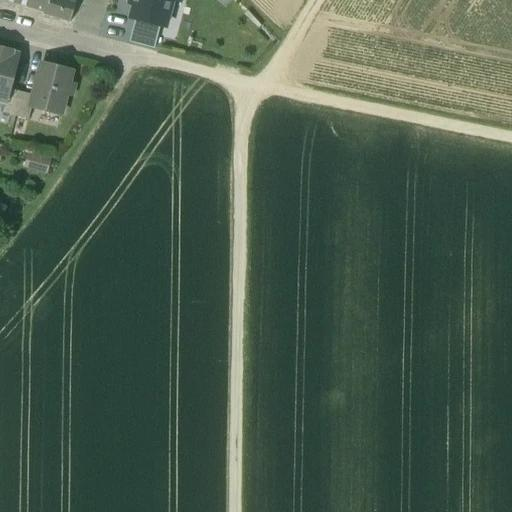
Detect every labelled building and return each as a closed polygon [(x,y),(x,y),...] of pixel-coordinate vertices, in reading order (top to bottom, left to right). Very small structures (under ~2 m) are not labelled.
[(17,0),(16,4),(44,12),(45,13),(48,0),(17,0)] [(73,5),(58,0),(48,0),(45,13),(44,12),(43,14),(68,22),(73,5)] [(130,0),(130,5),(134,6),(130,18),(135,19),(160,26),(165,27),(172,0),(170,0),(130,0)] [(160,26),(135,19),(129,42),(155,48),(160,26)] [(12,52),(0,49),(0,101),(5,103),(9,91),(18,56),(11,54),(12,52)] [(56,71),(41,67),(33,97),(31,107),(59,114),(70,73),(57,69),(56,71)] [(5,103),(3,113),(15,116),(21,94),(9,91),(5,103)] [(33,97),(21,94),(15,116),(28,119),(31,107),(33,97)]
